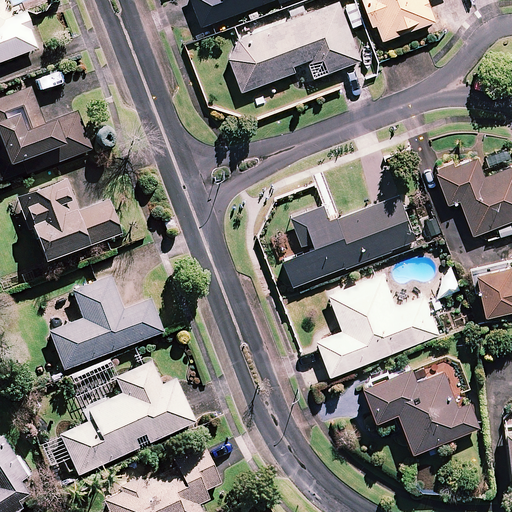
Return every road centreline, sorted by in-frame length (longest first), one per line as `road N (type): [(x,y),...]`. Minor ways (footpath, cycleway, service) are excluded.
road 1 (residential): [(184,187),(277,431),(313,479),(352,511)]
road 2 (residential): [(439,94),(184,187)]
road 3 (residential): [(116,0),(184,187)]
